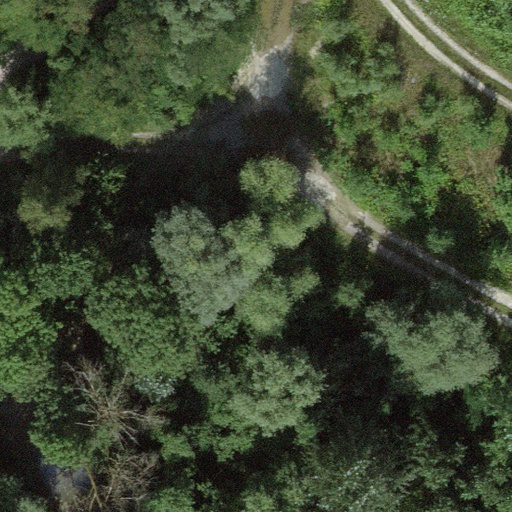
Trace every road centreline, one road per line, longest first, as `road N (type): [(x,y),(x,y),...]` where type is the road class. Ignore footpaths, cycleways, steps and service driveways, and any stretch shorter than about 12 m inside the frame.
road 1 (track): [(511,292),(277,164),(264,79),(282,0)]
road 2 (track): [(0,306),(28,388),(99,511)]
road 3 (track): [(511,99),(388,0)]
